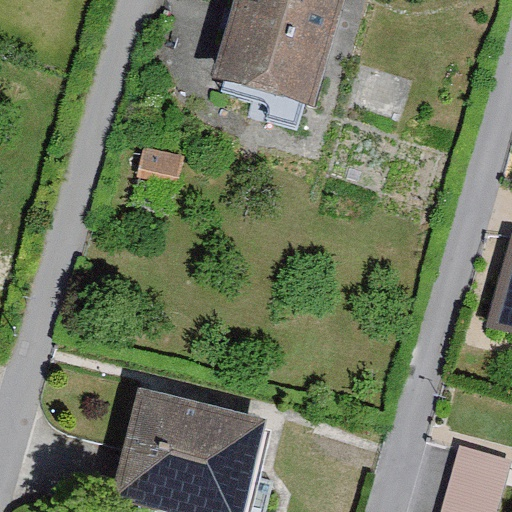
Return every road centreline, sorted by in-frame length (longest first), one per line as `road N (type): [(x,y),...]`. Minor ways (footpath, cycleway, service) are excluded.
road 1 (residential): [(0,470),(132,0)]
road 2 (residential): [(383,511),(511,63)]
